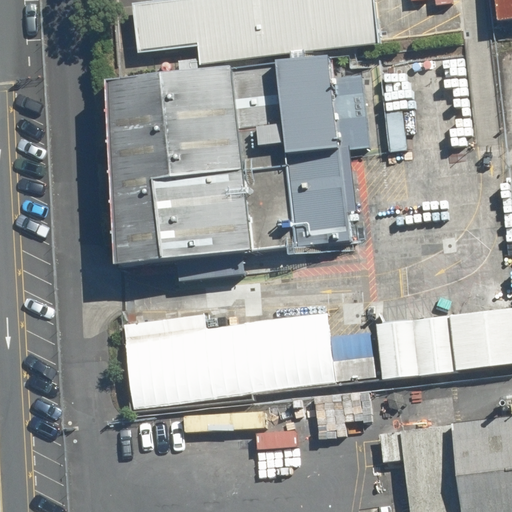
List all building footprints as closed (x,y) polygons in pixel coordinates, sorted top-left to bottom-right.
[(375,0),(171,0),(136,4),(141,52),(199,45),(201,65),(381,44),(375,0)] [(511,0),(499,0),(502,17),(511,15),(511,0)] [(334,60),(280,66),(301,247),(355,240),(334,60)] [(429,63),(399,67),(409,158),(440,155),(429,63)] [(237,70),(111,85),(119,266),(258,250),(237,70)] [(338,79),(345,154),(354,153),(379,150),(372,75),(338,79)] [(256,176),(253,176),(261,258),(301,254),(292,172),(256,176)] [(511,310),(379,325),(385,383),(511,368),(511,310)] [(372,378),(366,333),(326,338),(332,383),(372,378)] [(270,424),(269,409),(189,416),(191,435),(167,438),(171,485),(210,481),(206,434),(254,429),(258,476),(296,473),(291,422),(270,424)] [(409,511),(511,511),(511,422),(401,435),(409,511)]
